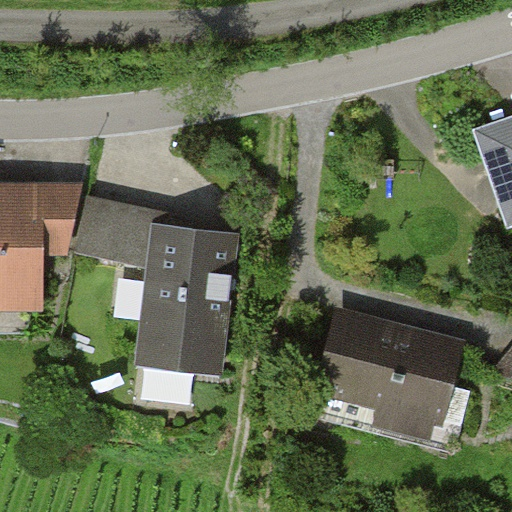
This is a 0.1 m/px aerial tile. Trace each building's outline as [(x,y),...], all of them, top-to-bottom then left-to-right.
[(511,114),(473,128),(506,223),(511,221),(511,114)] [(52,180),(0,180),(0,301),(53,302),(52,180)] [(140,261),(145,219),(147,208),(83,200),(77,253),(140,261)] [(217,366),(234,230),(145,219),(140,261),(129,355),(217,366)] [(466,339),(334,303),(308,398),(440,434),(466,339)]
